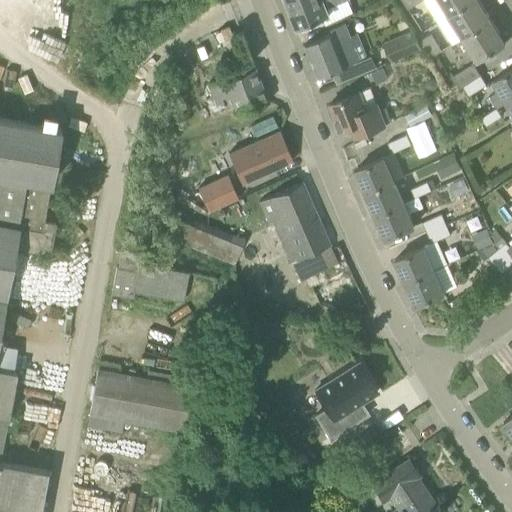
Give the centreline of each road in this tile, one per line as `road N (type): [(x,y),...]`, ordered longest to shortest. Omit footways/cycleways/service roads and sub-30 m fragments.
road 1 (residential): [(424,371),(369,262),(261,0)]
road 2 (residential): [(511,500),(424,371)]
